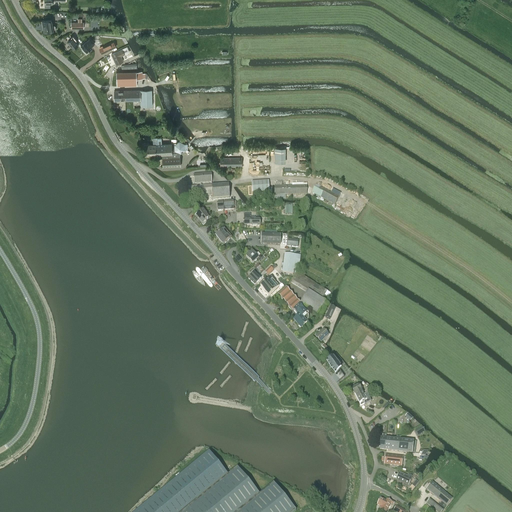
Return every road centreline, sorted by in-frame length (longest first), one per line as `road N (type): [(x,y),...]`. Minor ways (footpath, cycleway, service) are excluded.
road 1 (tertiary): [(364,484),(353,425),(333,384),(126,155),(82,78),(34,33),(14,0)]
road 2 (track): [(0,460),(31,430),(46,351),(42,313),(0,240)]
road 3 (track): [(511,303),(364,201),(316,181)]
road 4 (tertiary): [(0,451),(31,409),(39,352),(33,310),(0,251)]
